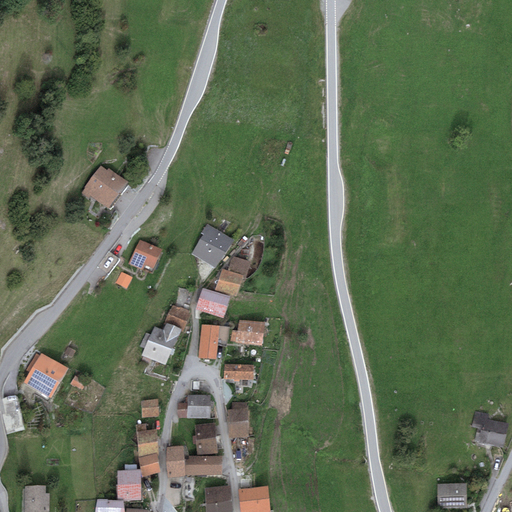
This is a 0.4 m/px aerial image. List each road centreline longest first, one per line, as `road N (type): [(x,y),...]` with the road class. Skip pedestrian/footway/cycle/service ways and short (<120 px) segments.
road 1 (unclassified): [(329,0),(336,261),(384,511)]
road 2 (unclassified): [(0,381),(165,158),(221,0)]
road 3 (residential): [(235,511),(218,385),(202,368),(183,376),(173,404),(158,511)]
road 4 (track): [(198,288),(187,248),(203,214),(193,159)]
